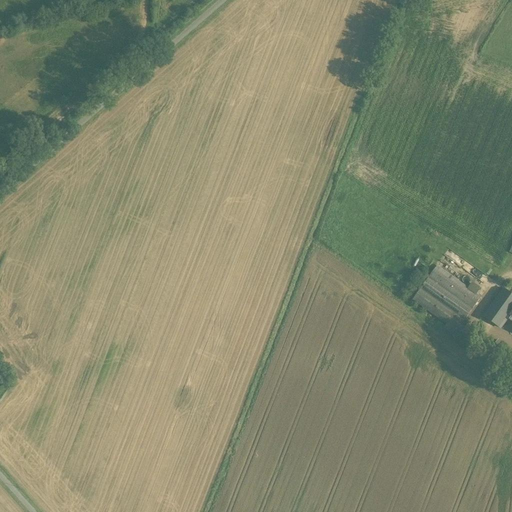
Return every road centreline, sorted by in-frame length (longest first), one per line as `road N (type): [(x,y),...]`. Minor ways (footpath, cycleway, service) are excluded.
road 1 (unclassified): [(0,192),(223,0)]
road 2 (track): [(0,172),(120,66),(142,34),(148,0)]
